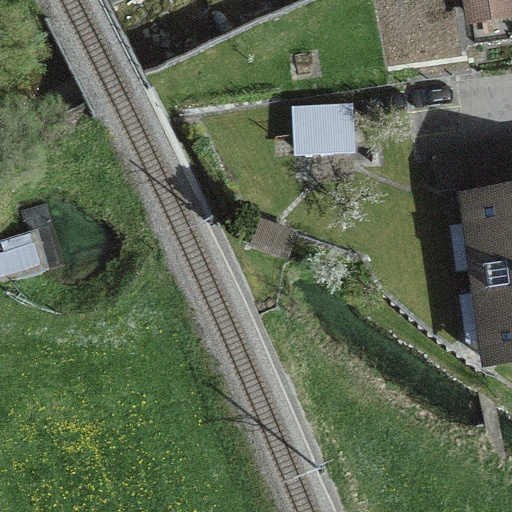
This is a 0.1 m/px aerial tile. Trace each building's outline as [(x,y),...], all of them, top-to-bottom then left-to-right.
[(468,0),(471,14),(510,8),(508,0),(468,0)] [(349,107),(314,109),(316,149),(351,147),(349,107)] [(511,198),(511,147),(472,153),(479,203),(511,198)] [(456,272),(475,269),(478,294),(459,296),(465,336),(474,343),(497,340),(499,359),(511,357),(511,198),(479,203),(481,223),(459,226),(452,236),(456,272)] [(47,270),(37,231),(0,241),(0,283),(31,274),(47,270)]
